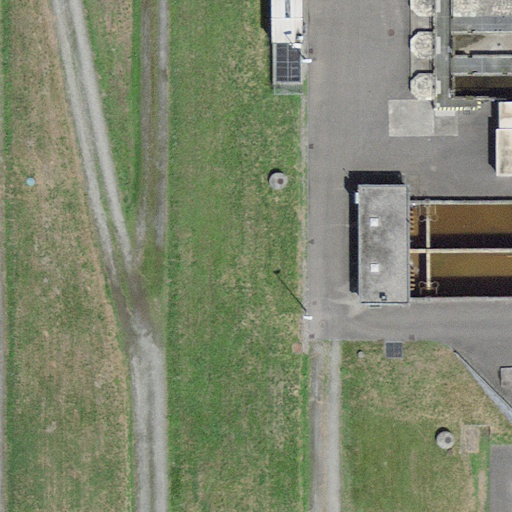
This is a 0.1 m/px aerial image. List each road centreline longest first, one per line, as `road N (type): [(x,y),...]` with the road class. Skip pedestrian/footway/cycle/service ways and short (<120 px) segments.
road 1 (track): [(155,0),(158,511)]
road 2 (track): [(63,0),(109,231),(129,290),(157,329)]
road 3 (track): [(322,0),(324,322)]
road 4 (track): [(324,322),(325,511)]
